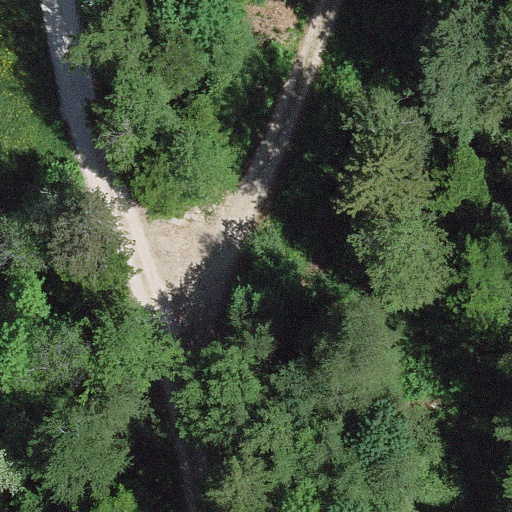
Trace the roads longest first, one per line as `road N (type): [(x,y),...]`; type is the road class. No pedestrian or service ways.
road 1 (track): [(61,0),(89,141),(143,286),(174,511)]
road 2 (track): [(356,0),(168,428)]
